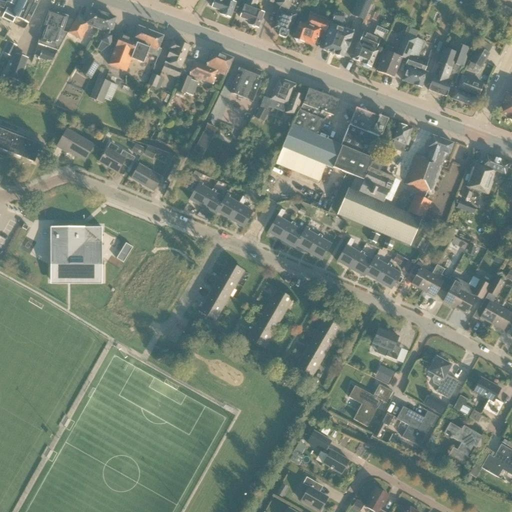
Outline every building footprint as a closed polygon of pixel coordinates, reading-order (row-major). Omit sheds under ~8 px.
[(16,0),(14,4),(11,11),(6,9),(2,18),(13,23),(15,17),(28,23),(39,0),(16,0)] [(214,0),(212,8),(221,11),(220,14),(230,18),(235,3),(226,0),(214,0)] [(258,28),(264,13),(255,10),(258,0),(246,0),(243,9),(243,8),(240,18),(250,22),(249,25),(258,28)] [(277,0),(276,3),(280,7),(272,29),(279,32),(278,36),(285,38),(290,25),(293,25),(296,16),(287,12),(292,0),(277,0)] [(358,0),(351,16),(364,21),(372,0),(358,0)] [(442,24),(451,27),(458,7),(450,4),(447,12),(446,12),(442,24)] [(508,17),(511,9),(502,5),(499,13),(508,17)] [(58,51),(63,41),(67,33),(63,32),(68,16),(47,9),(40,31),(42,31),(37,44),(58,51)] [(97,29),(103,14),(91,9),(88,16),(87,15),(85,21),(77,16),(68,33),(81,40),(89,25),(97,29)] [(103,14),(97,29),(106,32),(101,41),(109,45),(115,35),(111,33),(114,25),(113,25),(115,18),(103,14)] [(300,23),(299,22),(293,39),(294,39),(295,42),(300,44),(302,42),(313,46),(316,37),(318,37),(321,30),(325,32),(329,23),(308,15),(307,18),(302,16),(300,23)] [(338,58),(339,58),(340,58),(341,58),(343,58),(347,48),(347,47),(349,45),(350,43),(350,41),(350,40),(353,32),(338,26),(341,19),(333,17),(330,24),(325,37),(327,37),(322,50),(335,55),(335,56),(336,57),(337,57),(337,58),(338,58)] [(158,49),(163,36),(138,27),(133,38),(120,33),(108,65),(125,72),(130,59),(143,64),(147,52),(149,53),(158,57),(161,50),(158,49)] [(381,41),(385,30),(376,27),(373,34),(375,35),(374,38),(363,33),(359,43),(357,43),(355,48),(356,50),(352,60),(362,64),(363,67),(367,68),(369,67),(371,68),(378,51),(375,50),(379,40),(381,41)] [(416,39),(419,31),(407,27),(405,34),(404,34),(397,49),(397,50),(395,49),(386,46),(380,63),(377,72),(393,78),(400,57),(401,58),(407,60),(416,39)] [(421,88),(427,73),(424,72),(427,63),(417,59),(424,42),(416,39),(407,60),(404,65),(407,66),(402,81),(421,88)] [(172,40),(168,49),(170,50),(167,58),(171,59),(169,64),(165,63),(162,72),(179,79),(182,70),(181,69),(189,47),(178,42),(172,40)] [(4,53),(12,56),(17,46),(10,42),(4,53)] [(462,67),(470,48),(460,45),(457,53),(444,48),(438,63),(442,64),(437,77),(433,75),(428,90),(446,97),(450,86),(452,87),(454,83),(454,84),(461,67),(462,67)] [(489,54),(479,48),(478,48),(470,63),(480,69),(489,54)] [(46,49),(43,58),(56,63),(59,54),(46,49)] [(212,51),(206,67),(194,62),(189,75),(212,84),(215,79),(213,78),(215,74),(218,75),(219,73),(225,76),(232,59),(212,51)] [(28,58),(15,54),(7,77),(20,82),(28,58)] [(79,72),(91,79),(100,64),(88,57),(79,72)] [(240,64),(236,75),(230,93),(252,102),(257,90),(255,90),(258,82),(256,82),(260,72),(240,64)] [(156,88),(161,77),(152,74),(147,85),(156,88)] [(192,97),(198,82),(191,79),(183,76),(177,91),(192,97)] [(483,84),(461,76),(457,89),(455,88),(451,99),(471,107),(475,96),(478,97),(483,84)] [(104,99),(110,102),(117,86),(98,77),(89,98),(102,103),(104,99)] [(278,78),(271,96),(286,102),(282,112),(295,116),(302,96),(293,92),(295,85),(278,78)] [(302,105),(327,114),(332,116),(338,100),(308,89),(302,105)] [(511,95),(511,96),(508,95),(503,105),(505,106),(502,114),(509,117),(509,118),(510,118),(511,120),(511,95)] [(327,114),(302,105),(300,110),(299,110),(292,125),(292,124),(282,148),(276,165),(318,183),(325,166),(333,169),(345,174),(354,178),(363,181),(372,162),(369,161),(370,158),(376,140),(378,141),(379,140),(381,135),(380,134),(383,128),(384,127),(388,119),(379,116),(379,117),(372,114),(371,114),(370,115),(355,109),(341,145),(318,135),(324,120),(327,114)] [(254,118),(263,122),(268,112),(260,107),(254,118)] [(0,145),(42,161),(49,142),(0,123),(0,145)] [(201,158),(216,129),(205,124),(190,152),(201,158)] [(398,124),(392,140),(394,141),(392,148),(403,152),(405,145),(408,146),(410,139),(409,137),(412,129),(405,127),(404,125),(402,124),(400,125),(398,124)] [(93,145),(67,130),(57,147),(66,152),(67,151),(84,161),(93,145)] [(416,155),(405,184),(432,194),(441,169),(447,154),(449,155),(453,143),(432,136),(428,147),(430,148),(426,158),(416,155)] [(115,153),(118,148),(110,143),(107,148),(99,162),(117,173),(122,164),(129,168),(135,157),(123,151),(120,156),(115,153)] [(145,149),(135,144),(131,151),(141,157),(145,149)] [(147,146),(143,153),(152,158),(155,151),(147,146)] [(492,182),(491,181),(495,171),(505,175),(509,164),(486,155),(482,166),(474,163),(465,187),(487,195),(492,182)] [(170,182),(178,166),(170,162),(163,179),(170,182)] [(388,193),(395,178),(379,172),(381,167),(372,162),(363,181),(354,178),(350,187),(383,202),(388,192),(388,193)] [(153,191),(161,178),(139,165),(131,178),(153,191)] [(211,191),(202,186),(203,184),(199,182),(189,200),(202,207),(211,191)] [(421,220),(348,188),(337,214),(410,246),(421,220)] [(225,199),(224,199),(214,193),(215,191),(212,189),(211,191),(202,207),(215,215),(217,212),(225,199)] [(462,197),(469,200),(472,193),(465,190),(462,197)] [(225,199),(217,212),(230,220),(239,204),(239,203),(229,198),(230,196),(227,194),(224,199),(225,199)] [(407,212),(423,219),(431,202),(415,194),(407,212)] [(239,204),(230,220),(243,228),(252,211),(242,205),(246,198),(243,197),(239,203),(239,204)] [(478,214),(480,208),(462,203),(460,209),(478,214)] [(281,240),(290,224),(281,218),(285,211),(281,209),(277,216),(267,232),(281,240)] [(325,213),(315,209),(311,218),(321,222),(325,213)] [(290,224),(281,240),(294,248),(296,245),(304,232),(303,231),(294,226),(295,224),(291,222),(290,224)] [(445,230),(456,235),(458,229),(448,225),(445,230)] [(50,252),(50,280),(102,280),(102,228),(74,227),(50,227),(50,238),(55,238),(55,252),(50,252)] [(318,237),(317,236),(308,231),(309,229),(306,227),(303,231),(304,232),(296,245),(309,253),(318,237)] [(495,232),(490,242),(494,244),(497,246),(500,240),(502,235),(495,232)] [(318,237),(309,253),(321,260),(331,244),(321,238),(322,236),(318,234),(317,236),(318,237)] [(413,246),(420,250),(425,241),(418,237),(413,246)] [(350,269),(360,253),(350,247),(354,240),(350,238),(346,245),(337,261),(350,269)] [(386,240),(382,248),(390,251),(393,243),(386,240)] [(177,242),(139,303),(157,314),(195,253),(177,242)] [(120,251),(116,259),(123,263),(133,247),(126,243),(120,251)] [(466,254),(473,256),(476,248),(469,245),(466,254)] [(360,253),(350,269),(364,277),(365,274),(373,261),(372,261),(363,255),(364,253),(361,251),(360,253)] [(399,265),(403,259),(396,255),(392,261),(399,265)] [(387,266),(387,265),(377,260),(378,258),(375,256),(372,261),(373,261),(365,274),(378,282),(387,266)] [(402,270),(407,273),(412,263),(407,260),(402,270)] [(454,261),(450,268),(454,271),(459,263),(454,261)] [(220,274),(237,283),(244,271),(227,262),(220,274)] [(422,290),(432,274),(420,268),(422,264),(418,262),(411,274),(415,276),(411,284),(422,290)] [(387,266),(378,282),(391,289),(400,273),(390,267),(391,266),(388,264),(387,265),(387,266)] [(442,292),(449,279),(441,275),(444,269),(437,265),(432,274),(422,290),(434,297),(438,289),(442,292)] [(213,286),(230,296),(237,283),(220,274),(213,286)] [(495,295),(503,280),(495,275),(486,291),(489,292),(480,308),(484,310),(480,318),(491,324),(500,308),(489,302),(493,294),(495,295)] [(443,302),(454,308),(467,285),(456,278),(454,282),(449,279),(442,292),(447,294),(443,302)] [(467,285),(454,308),(466,314),(474,300),(475,298),(475,297),(481,300),(488,287),(479,282),(475,289),(474,289),(467,285)] [(65,293),(93,309),(98,300),(70,284),(65,293)] [(206,298),(222,308),(230,296),(213,286),(206,298)] [(269,302),(285,311),(292,299),(276,290),(269,302)] [(215,320),(222,308),(206,298),(199,311),(215,320)] [(262,314),(278,324),(285,311),(269,302),(262,314)] [(500,308),(491,324),(503,331),(507,323),(511,325),(511,324),(511,313),(511,314),(500,308)] [(255,327),(271,336),(278,324),(262,314),(255,327)] [(317,330),(333,340),(341,327),(324,318),(317,330)] [(264,348),(271,336),(255,327),(247,339),(264,348)] [(396,360),(401,348),(394,346),(395,345),(398,337),(378,328),(372,343),(378,345),(375,352),(386,356),(394,359),(396,360)] [(310,342),(326,352),(333,340),(317,330),(310,342)] [(303,355),(319,364),(326,352),(310,342),(303,355)] [(312,376),(319,364),(303,355),(296,367),(312,376)] [(451,394),(458,381),(455,380),(453,379),(446,375),(447,373),(451,365),(446,362),(443,360),(436,356),(428,371),(434,375),(432,379),(433,383),(439,386),(439,387),(451,394)] [(385,376),(387,371),(389,368),(392,363),(380,357),(373,370),(385,375),(385,376)] [(483,409),(496,415),(503,403),(494,399),(500,388),(481,377),(473,392),(488,400),(483,409)] [(354,386),(348,397),(361,404),(353,419),(367,427),(381,401),(386,403),(392,391),(379,384),(373,396),(354,386)] [(467,400),(460,396),(457,401),(464,406),(467,400)] [(445,406),(433,399),(429,406),(441,413),(445,406)] [(402,406),(396,419),(414,428),(411,434),(405,430),(401,437),(419,446),(430,426),(432,427),(438,417),(427,411),(423,417),(402,406)] [(477,410),(473,416),(480,421),(485,415),(477,410)] [(393,416),(387,413),(381,422),(388,426),(393,416)] [(441,418),(435,428),(440,431),(445,421),(441,418)] [(378,438),(384,425),(381,423),(374,436),(378,438)] [(461,429),(450,423),(444,433),(461,443),(457,450),(453,447),(448,456),(462,464),(473,446),(474,447),(475,447),(477,444),(481,436),(477,433),(463,425),(461,429)] [(331,441),(314,431),(307,443),(327,455),(322,464),(341,474),(349,460),(330,450),(327,448),(331,441)] [(432,451),(435,444),(429,441),(425,448),(432,451)] [(511,455),(511,453),(511,450),(501,444),(493,457),(488,454),(481,467),(496,476),(501,468),(511,475),(511,455)] [(309,487),(300,501),(319,511),(328,497),(315,490),(318,484),(306,477),(302,484),(309,487)] [(282,497),(288,487),(282,484),(276,494),(282,497)] [(375,488),(365,506),(374,511),(384,511),(380,510),(388,495),(375,488)] [(363,504),(356,500),(352,506),(360,510),(363,504)]
